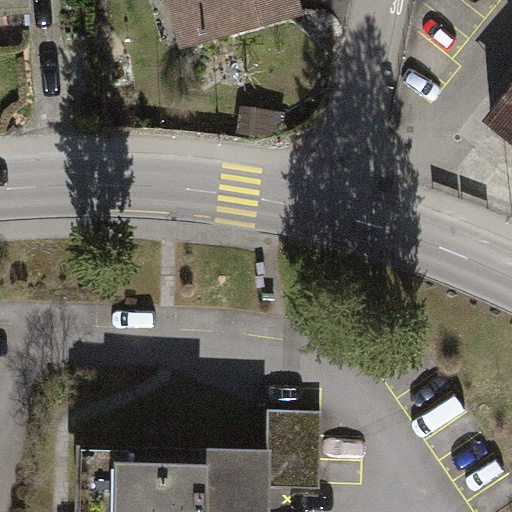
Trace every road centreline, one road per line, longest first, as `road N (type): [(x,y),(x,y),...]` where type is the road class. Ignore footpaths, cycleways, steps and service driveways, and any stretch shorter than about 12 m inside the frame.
road 1 (unknown): [(422,489),(375,432),(330,401),(177,374),(4,372)]
road 2 (tertiary): [(336,225),(239,199),(0,193)]
road 3 (residential): [(336,225),(391,0)]
road 4 (tertiary): [(511,269),(336,225)]
